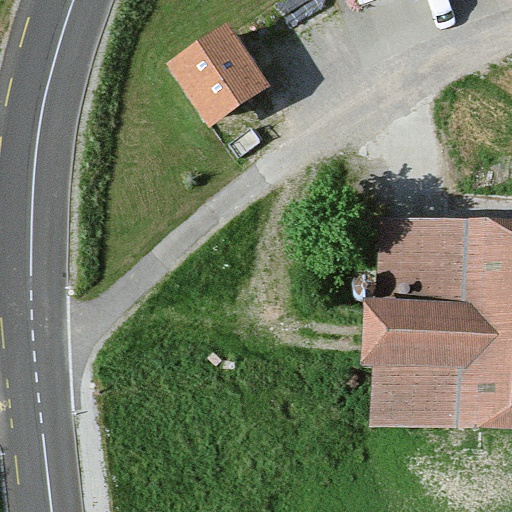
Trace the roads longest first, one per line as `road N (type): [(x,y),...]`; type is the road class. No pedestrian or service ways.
road 1 (track): [(0,401),(335,117),(470,46),(511,33)]
road 2 (primary): [(51,511),(32,375),(20,162),(32,83),(61,0)]
